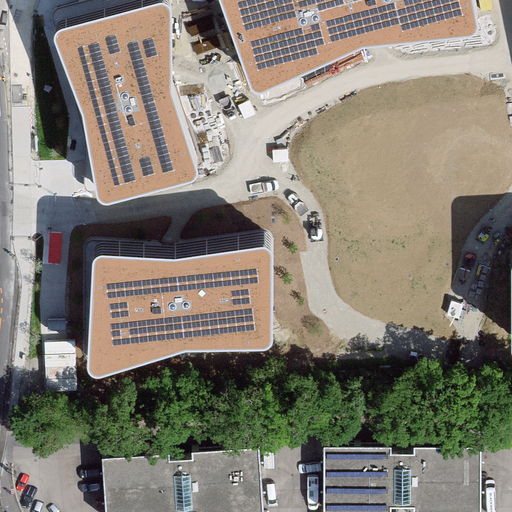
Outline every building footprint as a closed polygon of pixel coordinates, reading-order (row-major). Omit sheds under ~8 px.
[(100,0),(66,9),(61,22),(90,109),(100,178),(106,185),(195,163),(198,155),(171,77),(174,0),(100,0)] [(224,0),(256,79),(261,84),(363,39),(473,28),(478,20),(474,0),(224,0)] [(97,237),(89,246),(90,351),(98,358),(187,331),(267,330),(271,324),(270,238),(261,233),(179,244),(97,237)] [(225,511),(268,509),(264,443),(197,447),(197,454),(174,456),(174,449),(107,453),(110,511),(177,511),(177,508),(202,507),(201,511),(225,511)] [(486,509),(485,443),(419,443),(419,449),(395,449),(395,443),(328,443),(328,509),(395,509),(395,502),(419,502),(419,509),(486,509)]
